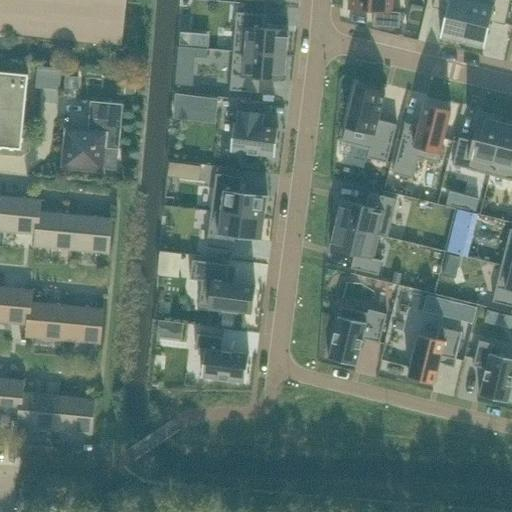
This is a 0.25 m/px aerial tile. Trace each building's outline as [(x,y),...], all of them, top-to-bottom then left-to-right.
[(0,0),(0,32),(120,46),(125,0),(0,0)] [(393,0),(349,0),(349,9),(374,11),(373,25),(400,28),(401,13),(392,12),(393,0)] [(441,37),(463,42),(472,0),(434,0),(432,7),(447,11),(441,37)] [(511,0),(472,0),(463,42),(486,48),(492,21),(505,24),(511,0)] [(264,28),(265,14),(237,12),(234,50),(287,54),(289,30),(264,28)] [(234,50),(230,90),(259,92),(260,79),(284,81),(287,54),(234,50)] [(0,147),(21,149),(28,74),(0,71),(0,147)] [(176,84),(192,85),(193,73),(177,72),(176,84)] [(387,163),(397,124),(379,119),(386,92),(357,84),(343,141),(370,148),(367,158),(387,163)] [(67,131),(64,166),(102,170),(116,171),(119,149),(123,105),(91,102),(88,133),(67,131)] [(425,104),(418,132),(404,129),(393,173),(413,179),(419,158),(438,163),(451,111),(425,104)] [(239,109),(237,123),(235,122),(231,152),(275,157),(279,128),(260,125),(261,119),(264,120),(265,113),(239,109)] [(490,174),(504,123),(479,117),(473,141),(460,137),(453,165),(490,174)] [(511,125),(504,123),(490,174),(511,179),(511,125)] [(216,174),(212,211),(265,218),(268,195),(241,191),(243,177),(216,174)] [(337,224),(388,237),(397,199),(370,192),(367,205),(343,200),(337,224)] [(40,212),(41,200),(4,196),(1,231),(36,234),(37,234),(39,212),(40,212)] [(265,218),(212,211),(207,248),(233,251),(235,237),(262,240),(265,218)] [(75,215),(40,212),(39,212),(37,234),(36,234),(35,246),(72,250),(75,215)] [(109,253),(112,218),(75,215),(72,250),(109,253)] [(388,238),(388,237),(337,224),(331,249),(355,255),(351,268),(379,275),(382,260),(373,258),(376,246),(379,236),(388,238)] [(502,265),(511,267),(511,228),(511,229),(502,265)] [(190,279),(202,280),(199,306),(223,309),(223,311),(238,313),(238,311),(252,313),(256,286),(227,282),(229,264),(193,260),(190,279)] [(511,267),(502,265),(493,301),(511,305),(511,267)] [(31,302),(32,290),(0,287),(0,321),(28,325),(29,325),(31,302)] [(466,320),(469,306),(445,300),(441,314),(466,320)] [(67,305),(31,302),(29,325),(28,325),(27,337),(64,340),(67,305)] [(100,344),(104,309),(67,305),(64,340),(100,344)] [(341,306),(328,358),(357,365),(363,339),(380,343),(387,314),(369,309),(368,313),(341,306)] [(169,321),(159,320),(158,333),(167,335),(169,321)] [(435,383),(442,355),(455,359),(462,333),(446,329),(444,340),(419,334),(415,349),(413,348),(410,363),(412,363),(408,377),(435,383)] [(246,383),(249,354),(222,350),(224,337),(198,334),(196,348),(205,350),(202,377),(246,383)] [(508,403),(511,386),(511,357),(492,353),(494,344),(480,340),(473,365),(486,369),(479,396),(508,403)] [(23,392),(24,381),(0,378),(0,413),(19,415),(20,415),(22,392),(23,392)] [(58,396),(23,392),(22,392),(20,415),(19,415),(18,427),(55,431),(58,396)] [(92,434),(95,399),(58,396),(55,431),(92,434)]
